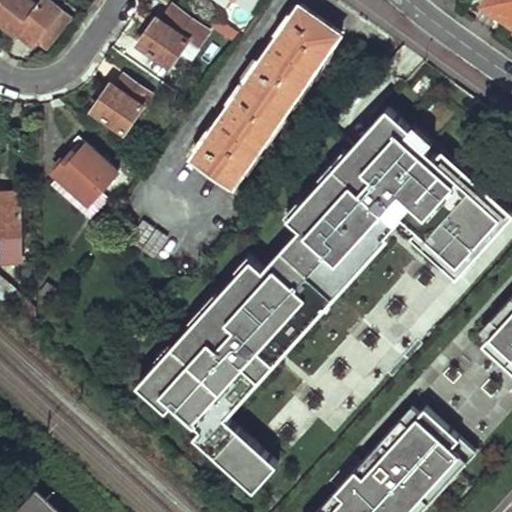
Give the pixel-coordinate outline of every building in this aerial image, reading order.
[(40,0),(38,2),(35,0),(0,0),(0,17),(16,31),(21,26),(27,31),(47,47),(73,16),(53,0),(40,0)] [(511,0),(485,0),(483,4),(511,22),(511,0)] [(324,17),(303,2),(195,155),(236,185),(343,31),(324,17)] [(209,29),(172,3),(162,19),(156,16),(149,26),(139,42),(169,64),(188,37),(199,45),(209,29)] [(235,29),(220,17),(214,26),(229,36),(235,29)] [(126,130),(151,91),(122,73),(115,83),(111,81),(108,86),(94,109),(126,130)] [(412,128),(388,107),(347,153),(351,157),(327,183),(323,179),(301,203),(305,207),(293,221),(300,228),(263,268),(256,261),(243,275),(239,271),(217,295),(222,299),(197,326),(193,322),(172,345),(176,349),(163,364),(158,359),(138,382),(166,409),(173,401),(201,427),(194,434),(254,488),(277,463),(254,442),(247,449),(232,435),(239,428),(227,416),(218,409),(265,358),(257,351),(260,348),(255,343),(262,336),(274,348),(385,226),(444,280),(450,273),(448,272),(485,232),(486,233),(501,217),(436,158),(426,149),(409,133),(412,129),(412,128)] [(433,141),(415,124),(412,128),(412,129),(409,133),(426,149),(433,141)] [(119,171),(83,139),(56,169),(61,173),(91,201),(102,189),(119,171)] [(511,218),(511,212),(443,150),(436,158),(501,217),(486,233),(485,232),(448,272),(450,273),(444,280),(385,226),(274,348),(262,336),(255,343),(260,348),(257,351),(265,358),(218,409),(227,416),(386,241),(444,293),(511,218)] [(343,150),(319,176),(323,179),(327,183),(351,157),(347,153),(343,150)] [(111,197),(102,189),(91,201),(61,173),(52,183),(91,219),(111,197)] [(22,257),(19,187),(0,187),(0,232),(3,232),(4,258),(22,257)] [(298,200),(285,214),(293,221),(305,207),(301,203),(298,200)] [(148,217),(132,233),(154,254),(170,237),(148,217)] [(256,261),(248,254),(235,268),(239,271),(243,275),(256,261)] [(62,292),(48,282),(42,291),(55,301),(62,292)] [(29,299),(15,286),(7,295),(21,308),(29,299)] [(214,292),(189,319),(193,322),(197,326),(222,299),(217,295),(214,292)] [(511,298),(495,317),(503,324),(492,335),(487,341),(511,363),(511,298)] [(503,324),(495,317),(485,329),(492,335),(503,324)] [(168,342),(155,356),(158,359),(163,364),(176,349),(172,345),(168,342)] [(413,422),(424,410),(417,403),(406,415),(413,422)] [(464,435),(430,404),(424,410),(413,422),(406,415),(381,443),(388,450),(372,468),(365,461),(341,487),(348,494),(332,511),(325,504),(318,511),(414,511),(411,509),(437,481),(444,488),(463,467),(455,460),(464,450),(456,443),(464,435)] [(254,442),(239,428),(232,435),(247,449),(254,442)] [(455,460),(463,467),(480,449),(464,435),(456,443),(464,450),(455,460)] [(372,468),(388,450),(381,443),(365,461),(372,468)] [(411,509),(414,511),(422,511),(444,488),(437,481),(411,509)] [(59,511),(33,487),(10,511),(59,511)] [(332,511),(348,494),(341,487),(325,504),(332,511)]
